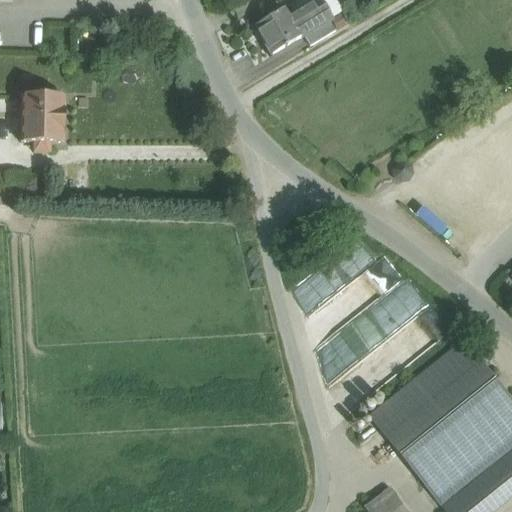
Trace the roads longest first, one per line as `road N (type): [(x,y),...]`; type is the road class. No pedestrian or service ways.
road 1 (unclassified): [(316,511),(319,450),(264,229)]
road 2 (residential): [(511,333),(461,287),(311,184)]
road 3 (residential): [(260,142),(235,109),(187,0)]
